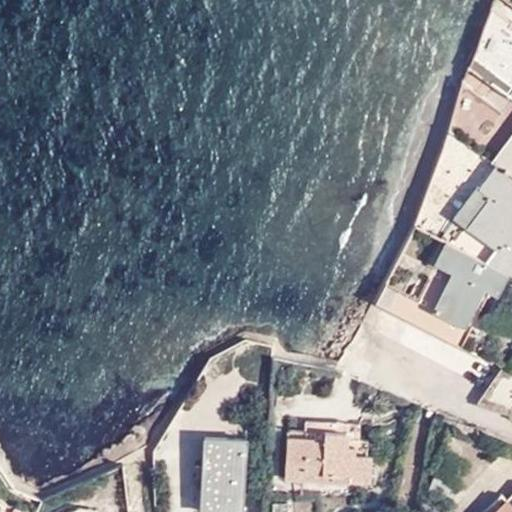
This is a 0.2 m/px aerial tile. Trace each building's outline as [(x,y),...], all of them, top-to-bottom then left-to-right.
[(511,130),(493,156),(500,162),(511,170),(511,130)] [(511,170),(500,162),(482,186),(494,194),(473,224),(500,244),(489,260),(510,272),(511,273),(511,170)] [(494,194),(482,186),(481,184),(459,216),(473,224),(494,194)] [(466,233),(422,205),(416,218),(452,238),(460,242),(466,233)] [(409,320),(442,336),(452,341),(483,284),(496,294),(510,272),(489,260),(460,242),(452,238),(441,258),(456,268),(435,304),(387,275),(373,299),(409,320)] [(320,440),(284,437),(281,463),(302,466),(301,475),(325,478),(325,472),(366,476),(368,457),(353,455),(354,447),(343,446),(345,433),(322,430),(320,440)] [(240,511),(249,443),(208,440),(200,511),(201,511),(240,511)] [(511,511),(511,482),(482,511),(511,511)] [(283,511),(283,503),(268,503),(267,511),(283,511)]
